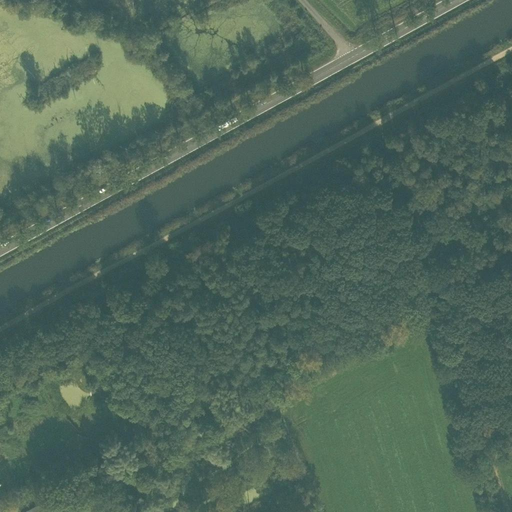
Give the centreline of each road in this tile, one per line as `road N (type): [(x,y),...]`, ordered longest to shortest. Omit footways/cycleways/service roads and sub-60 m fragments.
road 1 (track): [(389,119),(0,331)]
road 2 (primary): [(0,251),(352,58)]
road 3 (track): [(389,119),(424,241),(511,201)]
road 4 (track): [(511,51),(389,119)]
road 5 (primary): [(352,58),(459,0)]
